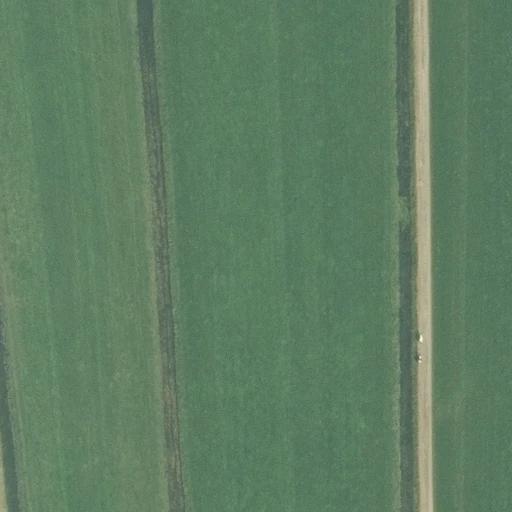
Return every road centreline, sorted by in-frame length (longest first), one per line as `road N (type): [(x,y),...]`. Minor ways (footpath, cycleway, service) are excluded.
road 1 (track): [(423,0),(429,511)]
road 2 (track): [(0,196),(38,511)]
